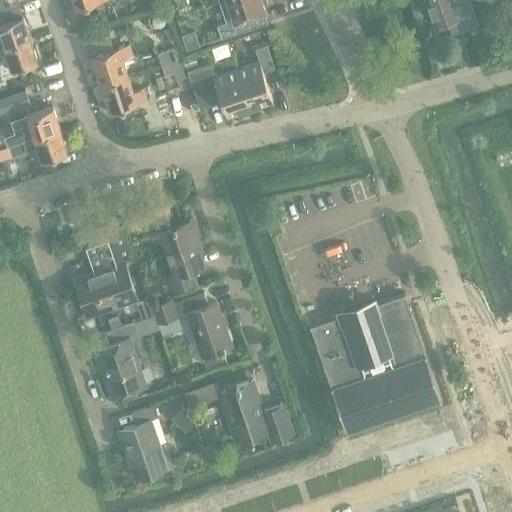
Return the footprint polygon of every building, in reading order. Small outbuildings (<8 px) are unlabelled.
[(72,0),(76,9),(103,0),(72,0)] [(266,0),(226,0),(220,2),(227,22),(218,25),(222,38),(260,25),(256,14),(266,11),(263,2),(267,1),(266,0)] [(426,0),(435,25),(449,21),(453,33),(478,25),(469,0),(426,0)] [(0,22),(0,32),(5,46),(30,38),(23,15),(0,22)] [(195,31),(183,35),(188,49),(200,45),(195,31)] [(30,38),(5,46),(12,69),(38,61),(30,38)] [(91,57),(100,85),(128,76),(123,59),(133,56),(129,44),(91,57)] [(433,44),(426,47),(431,61),(438,59),(433,44)] [(177,45),(166,49),(167,50),(171,61),(171,62),(180,59),(182,58),(177,45)] [(259,62),(237,70),(250,108),(273,100),(263,72),(274,68),(267,45),(255,49),(259,62)] [(171,61),(167,50),(158,53),(161,65),(171,61)] [(194,54),(183,58),(188,71),(198,68),(194,54)] [(171,62),(174,73),(177,81),(187,78),(180,59),(171,62)] [(174,73),(171,62),(171,61),(161,65),(165,76),(174,73)] [(210,64),(198,68),(201,76),(206,91),(217,87),(227,116),(250,108),(237,70),(215,77),(210,64)] [(190,80),(201,76),(198,68),(188,71),(190,80)] [(128,76),(100,85),(110,113),(148,100),(144,88),(133,92),(128,76)] [(25,90),(4,97),(8,110),(30,103),(25,90)] [(15,133),(5,137),(8,146),(60,129),(53,106),(11,120),(15,133)] [(60,129),(8,146),(11,156),(38,147),(42,160),(68,152),(60,129)] [(56,156),(42,161),(46,170),(59,166),(56,156)] [(193,219),(160,230),(175,274),(166,277),(170,291),(195,282),(191,270),(204,265),(197,244),(202,242),(193,219)] [(94,274),(76,280),(88,313),(136,297),(123,259),(133,256),(125,232),(84,246),(94,274)] [(156,282),(146,286),(151,300),(162,296),(156,282)] [(204,292),(173,303),(177,315),(188,312),(206,366),(226,359),(223,351),(226,350),(225,348),(232,346),(216,301),(209,304),(204,292)] [(312,325),(310,326),(311,328),(311,327),(317,344),(317,345),(317,347),(318,347),(324,365),(325,367),(331,386),(332,388),(346,430),(347,432),(349,432),(349,431),(440,400),(442,400),(441,397),(441,398),(427,356),(426,354),(419,335),(420,335),(419,333),(412,314),(413,314),(412,312),(406,295),(405,293),(403,294),(404,294),(375,304),(374,300),(339,312),(340,316),(312,325)] [(172,317),(166,300),(153,305),(159,322),(172,317)] [(134,322),(108,331),(112,343),(99,347),(109,375),(106,376),(113,397),(146,385),(130,338),(138,335),(134,322)] [(220,392),(223,402),(236,440),(269,429),(272,439),(293,431),(283,403),(261,411),(258,402),(260,401),(253,380),(220,392)] [(177,398),(165,409),(176,422),(188,411),(177,398)] [(135,424),(124,428),(134,458),(129,460),(136,479),(168,468),(160,443),(155,445),(147,420),(158,417),(154,405),(131,413),(135,424)]
